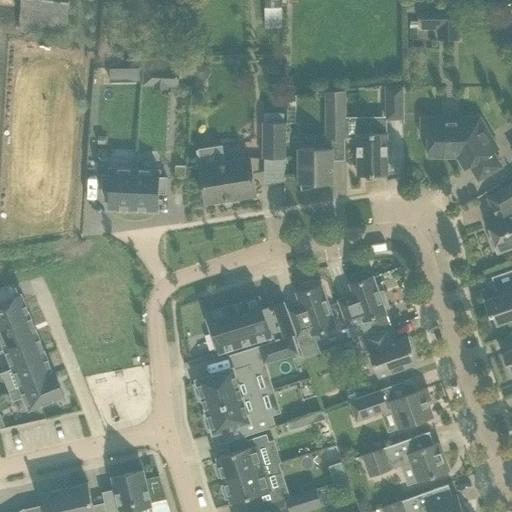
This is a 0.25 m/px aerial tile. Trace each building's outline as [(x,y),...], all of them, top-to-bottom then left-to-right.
[(21,0),(18,31),(63,36),(67,0),(21,0)] [(264,0),(263,27),(282,28),(283,0),(264,0)] [(421,7),(421,28),(459,28),(459,7),(421,7)] [(114,46),(111,50),(112,54),(115,57),(119,56),(122,53),(122,48),(118,46),(114,46)] [(124,81),(124,67),(109,67),(109,81),(124,81)] [(385,119),(403,119),(402,86),(385,86),(385,119)] [(325,91),(325,137),(345,137),(345,104),(345,89),(325,91)] [(428,157),(448,157),(457,157),(464,169),(469,166),(478,181),(501,167),(493,152),(498,149),(479,117),(420,117),(420,136),(427,136),(428,157)] [(262,156),(285,157),(285,123),(262,123),(262,156)] [(357,133),(357,155),(357,175),(387,175),(386,132),(380,132),(380,129),(376,125),(363,125),(361,128),(361,133),(357,133)] [(298,148),(298,184),(333,184),(332,148),(298,148)] [(198,165),(204,204),(256,196),(250,157),(198,165)] [(134,169),(110,168),(109,175),(102,175),(101,191),(109,191),(108,208),(132,209),(134,169)] [(132,209),(157,210),(158,194),(167,195),(168,177),(158,177),(159,170),(134,169),(132,209)] [(487,222),(492,238),(490,238),(490,242),(492,246),(494,249),(496,248),(497,252),(511,246),(511,184),(488,198),(495,218),(487,222)] [(511,269),(491,277),(498,296),(485,301),(490,316),(493,315),(496,325),(511,318),(511,269)] [(390,326),(385,312),(384,309),(388,308),(382,291),(378,292),(372,276),(368,278),(364,276),(356,279),(354,283),(350,284),(354,296),(338,301),(342,311),(349,330),(352,340),(360,337),(390,326)] [(336,326),(327,303),(321,284),(315,286),(311,284),(303,287),(301,291),(296,293),(300,304),(287,309),(290,318),(296,333),(296,334),(304,357),(319,352),(314,339),(322,337),(320,331),(336,326)] [(0,301),(0,326),(29,315),(21,294),(0,301)] [(287,309),(285,302),(269,307),(263,310),(259,298),(246,303),(246,302),(228,307),(229,308),(207,315),(208,318),(205,319),(211,339),(214,338),(219,352),(245,344),(244,341),(268,333),(271,341),(281,338),(296,333),(290,318),(287,309)] [(4,348),(37,335),(29,315),(0,326),(0,338),(1,340),(0,340),(0,350),(4,349),(4,348)] [(396,340),(392,327),(391,326),(390,326),(360,337),(365,351),(368,350),(378,377),(398,370),(417,363),(407,336),(396,340)] [(262,359),(297,348),(293,334),(281,338),(271,341),(257,346),(262,359)] [(45,355),(37,335),(4,348),(4,349),(12,368),(45,355)] [(511,349),(503,353),(511,378),(511,335),(511,336),(511,339),(511,349)] [(53,374),(45,355),(12,368),(20,388),(53,375),(53,374)] [(260,393),(250,363),(196,380),(197,383),(193,384),(198,401),(202,399),(205,410),(260,393)] [(63,395),(54,374),(53,374),(53,375),(20,388),(9,392),(12,401),(23,396),(29,409),(63,395)] [(426,387),(394,399),(389,386),(349,400),(357,421),(392,408),(400,429),(432,417),(427,401),(430,400),(426,387)] [(270,427),(260,393),(205,410),(207,414),(203,415),(208,431),(212,430),(213,433),(237,425),(241,437),(270,427)] [(310,415),(287,422),(289,430),(313,423),(310,415)] [(371,476),(411,462),(418,482),(429,478),(448,471),(438,442),(433,444),(429,431),(410,438),(363,454),(371,476)] [(264,467),(257,445),(268,442),(266,433),(246,440),(248,447),(216,457),(218,462),(214,464),(218,477),(222,476),(223,480),(264,467)] [(341,460),(328,465),(334,481),(346,477),(342,463),(341,460)] [(271,490),(267,476),(282,472),(278,462),(264,467),(223,480),(225,484),(221,485),(225,499),(229,498),(230,503),(271,490)] [(135,511),(135,509),(150,505),(142,470),(112,477),(120,508),(106,511),(105,511),(135,511)] [(93,511),(87,483),(64,488),(69,511),(93,511)] [(462,511),(460,504),(458,505),(454,496),(452,497),(448,484),(383,507),(384,511),(462,511)] [(69,511),(64,488),(40,493),(44,511),(69,511)] [(295,511),(321,504),(316,489),(286,498),(289,511),(295,511)]
